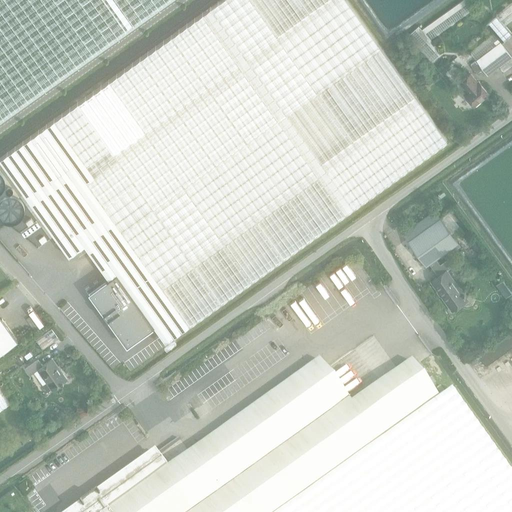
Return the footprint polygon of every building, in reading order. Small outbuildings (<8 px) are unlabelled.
[(0,0),(0,119),(167,0),(0,0)] [(346,0),(221,0),(54,120),(94,175),(86,181),(189,325),(447,140),(346,0)] [(464,0),(463,0),(429,24),(438,34),(472,10),(464,0)] [(511,0),(486,22),(495,33),(501,40),(502,41),(511,33),(505,25),(511,19),(511,0)] [(418,26),(409,35),(433,62),(442,53),(430,39),(438,34),(429,24),(422,30),(418,26)] [(494,34),(470,54),(476,60),(476,61),(471,64),(479,74),(483,70),(487,76),(511,56),(511,55),(500,41),(494,34)] [(471,73),(460,82),(467,91),(464,93),(474,105),(489,93),(479,80),(478,81),(471,73)] [(54,120),(0,158),(0,159),(69,256),(84,244),(109,279),(90,293),(127,345),(154,325),(165,341),(189,325),(86,181),(94,175),(54,120)] [(24,214),(24,213),(23,211),(23,208),(22,206),(20,204),(18,202),(16,201),(12,200),(11,200),(8,200),(5,200),(3,202),(1,203),(0,204),(0,222),(4,226),(6,227),(9,227),(11,227),(14,227),(17,225),(20,223),(21,222),(23,219),(23,216),(24,214)] [(441,215),(407,240),(426,266),(459,241),(441,215)] [(31,218),(25,222),(29,227),(34,223),(31,218)] [(477,250),(481,247),(475,239),(471,242),(477,250)] [(439,275),(431,281),(452,310),(469,297),(448,269),(453,265),(448,259),(435,268),(439,275)] [(511,287),(505,278),(500,282),(509,295),(511,292),(511,287)] [(0,316),(0,353),(17,341),(0,316)] [(52,328),(36,340),(43,349),(58,337),(52,328)] [(30,351),(24,356),(27,359),(33,355),(30,351)] [(38,359),(25,368),(30,375),(38,369),(47,382),(43,385),(48,392),(52,389),(62,383),(64,382),(63,381),(67,379),(61,371),(60,371),(51,359),(43,365),(38,359)] [(155,453),(72,511),(281,511),(439,399),(431,388),(436,384),(432,379),(427,382),(412,362),(353,405),(320,360),(167,470),(155,453)] [(0,408),(9,402),(0,389),(0,408)] [(511,511),(511,474),(452,390),(439,399),(281,511),(511,511)]
